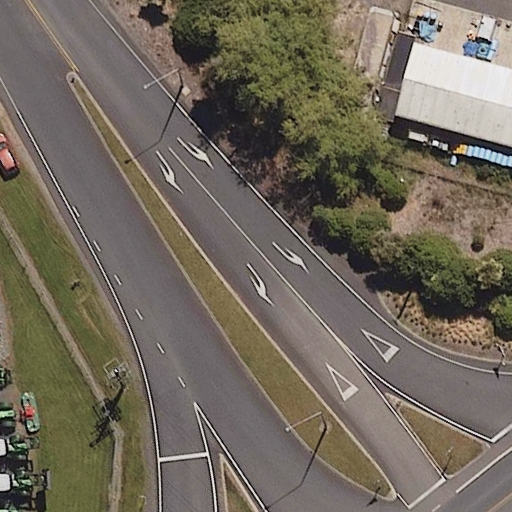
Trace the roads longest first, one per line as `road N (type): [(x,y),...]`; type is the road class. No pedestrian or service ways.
road 1 (primary): [(37,0),(335,341)]
road 2 (primary): [(190,346),(109,190),(26,0)]
road 3 (primary): [(321,511),(190,346)]
road 4 (primary): [(335,341),(361,402),(447,511)]
road 5 (trunk): [(335,341),(390,355),(511,412)]
road 6 (trunk): [(190,511),(190,346)]
